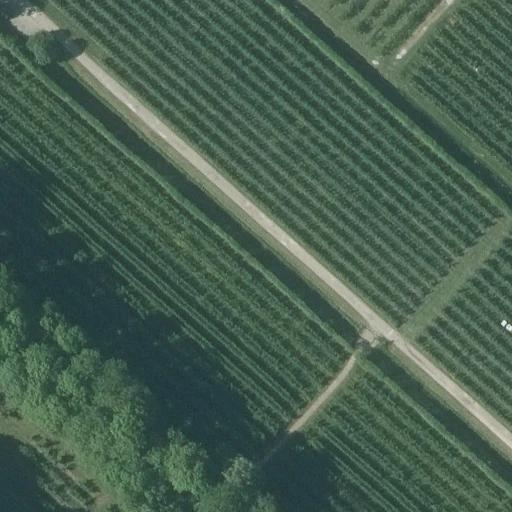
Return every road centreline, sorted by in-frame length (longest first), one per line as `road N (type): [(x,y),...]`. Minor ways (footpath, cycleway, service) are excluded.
road 1 (track): [(511,441),(15,0)]
road 2 (track): [(264,511),(0,275)]
road 3 (track): [(511,186),(380,70),(452,0)]
road 4 (track): [(242,492),(381,324)]
